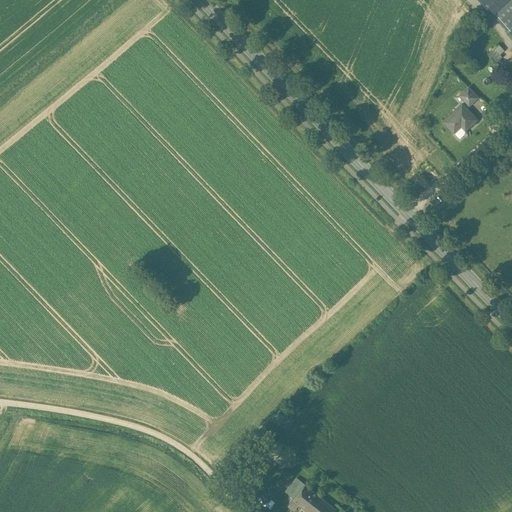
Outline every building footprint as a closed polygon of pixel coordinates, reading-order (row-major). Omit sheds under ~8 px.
[(511,0),(479,0),(511,34),(511,0)] [(488,52),(495,60),(505,51),(498,43),(488,52)] [(470,88),(461,96),(470,106),(479,98),(470,88)] [(463,105),(444,122),(455,134),(466,123),(470,127),(477,120),(463,105)] [(333,511),(335,509),(305,485),(295,498),(289,505),(287,506),(294,511),(298,505),(307,511),(333,511)] [(290,493),(284,501),(289,505),(295,498),(290,493)]
